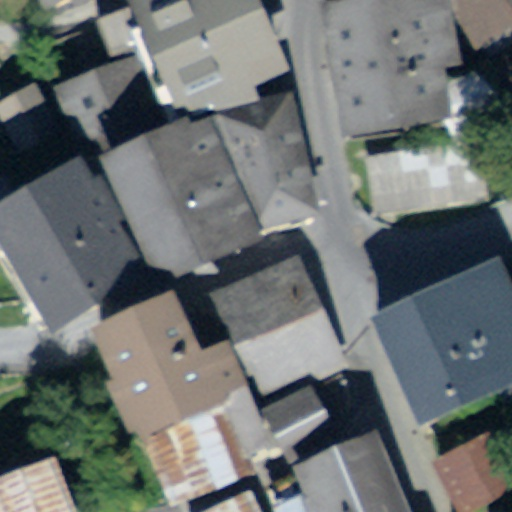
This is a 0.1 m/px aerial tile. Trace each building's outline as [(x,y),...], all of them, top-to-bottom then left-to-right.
[(37,0),(42,9),(59,0),(37,0)] [(260,0),(168,0),(133,16),(178,113),(289,63),(260,0)] [(430,0),(370,0),(325,7),(344,139),(449,124),(430,0)] [(511,33),(511,0),(452,0),(484,51),(511,33)] [(147,56),(80,84),(108,152),(175,124),(147,56)] [(79,149),(53,90),(7,109),(32,169),(79,149)] [(289,96),(227,116),(260,216),(322,196),(289,96)] [(260,235),(206,109),(175,124),(108,152),(162,276),(260,235)] [(140,271),(79,149),(32,169),(0,186),(0,236),(43,320),(140,271)] [(511,265),(510,259),(388,303),(432,425),(511,396),(511,265)] [(347,352),(316,283),(241,316),(272,386),(347,352)] [(196,306),(102,339),(142,451),(166,442),(227,420),(262,409),(239,343),(212,353),(196,306)] [(247,473),(227,420),(166,442),(187,494),(247,473)] [(418,511),(385,436),(305,470),(322,511),(418,511)] [(511,511),(511,440),(453,467),(473,511),(511,511)] [(78,511),(56,459),(0,481),(0,505),(2,511),(78,511)] [(283,511),(279,498),(237,511),(283,511)]
